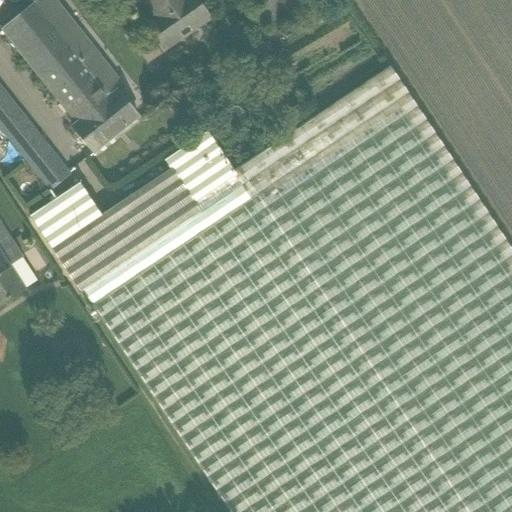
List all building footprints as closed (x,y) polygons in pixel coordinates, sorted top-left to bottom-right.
[(72,125),(94,152),(95,153),(138,118),(117,91),(122,87),(52,0),(39,0),(4,28),(5,30),(78,121),(72,125)] [(126,0),(163,53),(212,19),(199,0),(126,0)] [(303,0),(240,0),(261,29),(303,0)] [(511,511),(511,249),(390,67),(236,175),(242,183),(80,292),(227,511),(511,511)] [(0,126),(50,189),(69,174),(0,87),(0,126)] [(51,248),(80,292),(242,183),(236,175),(207,132),(164,161),(170,169),(102,215),(80,183),(29,216),(51,248)] [(0,222),(0,305),(25,289),(9,265),(22,257),(0,222)]
